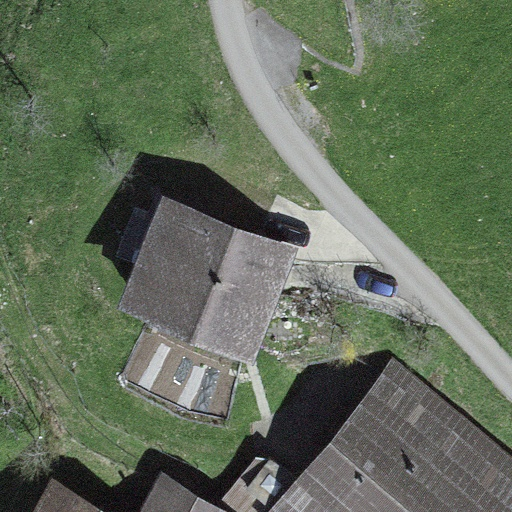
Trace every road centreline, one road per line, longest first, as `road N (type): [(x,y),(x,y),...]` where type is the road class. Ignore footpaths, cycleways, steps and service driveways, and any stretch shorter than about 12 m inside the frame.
road 1 (unclassified): [(227,0),(242,50),(292,136),(511,384)]
road 2 (track): [(0,294),(15,334),(68,415),(102,442),(215,487)]
